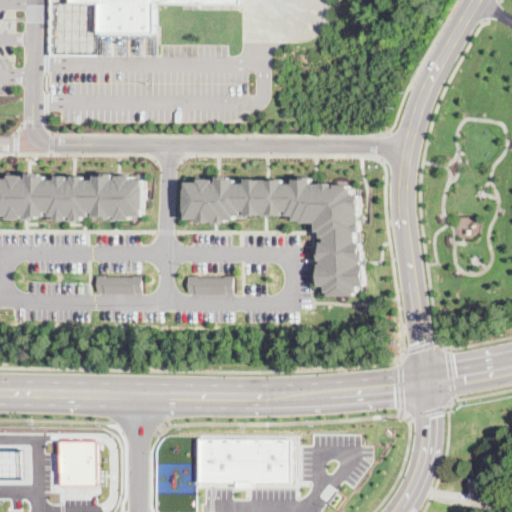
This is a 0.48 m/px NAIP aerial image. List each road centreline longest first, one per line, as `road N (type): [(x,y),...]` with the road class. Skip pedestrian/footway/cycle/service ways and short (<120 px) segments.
road 1 (secondary): [(428,382),(252,397),(0,392)]
road 2 (residential): [(409,148),(0,144)]
road 3 (residential): [(428,382),(406,170),(420,108),(477,0)]
road 4 (residential): [(291,304),(291,256),(4,254),(5,301)]
road 5 (residential): [(5,301),(291,304)]
road 6 (residential): [(166,144),(166,302)]
road 7 (tertiary): [(428,382),(427,454),(396,511)]
